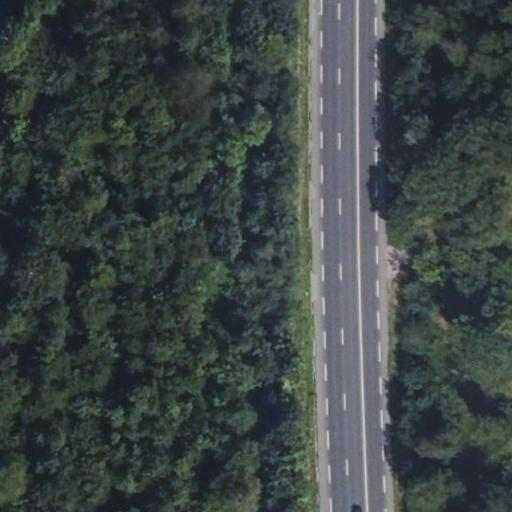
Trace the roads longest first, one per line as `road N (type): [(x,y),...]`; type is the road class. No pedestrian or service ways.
road 1 (primary): [(365,511),(354,0)]
road 2 (track): [(360,322),(422,307),(511,226)]
